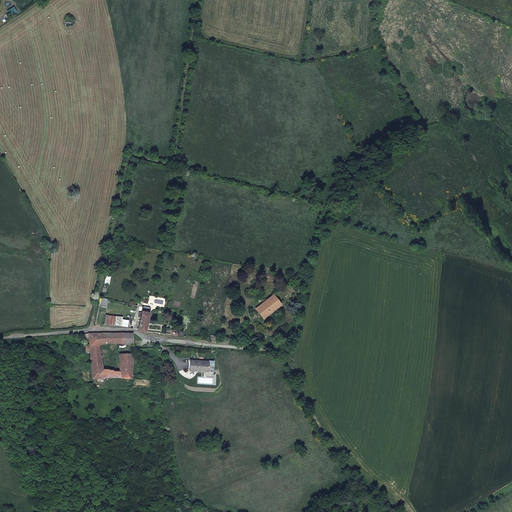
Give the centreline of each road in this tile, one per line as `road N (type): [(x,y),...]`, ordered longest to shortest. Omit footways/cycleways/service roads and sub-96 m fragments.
road 1 (track): [(196,0),(170,162),(129,153),(90,330)]
road 2 (unclassified): [(0,342),(90,330),(240,347)]
road 3 (track): [(240,347),(283,354),(354,480),(393,511)]
